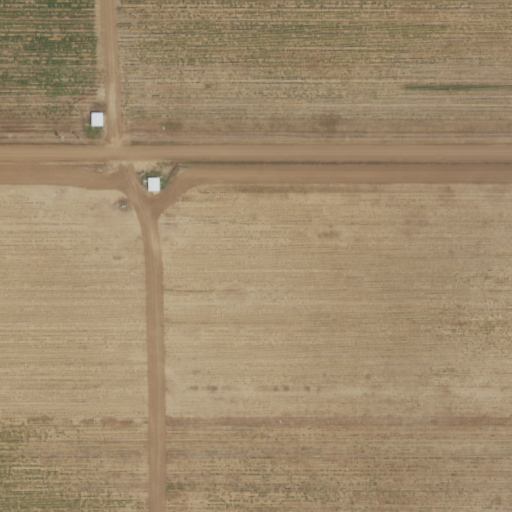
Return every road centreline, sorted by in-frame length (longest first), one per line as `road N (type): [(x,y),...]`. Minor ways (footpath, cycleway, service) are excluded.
road 1 (residential): [(153,159),(511,156)]
road 2 (residential): [(151,511),(153,159)]
road 3 (residential): [(92,154),(94,0)]
